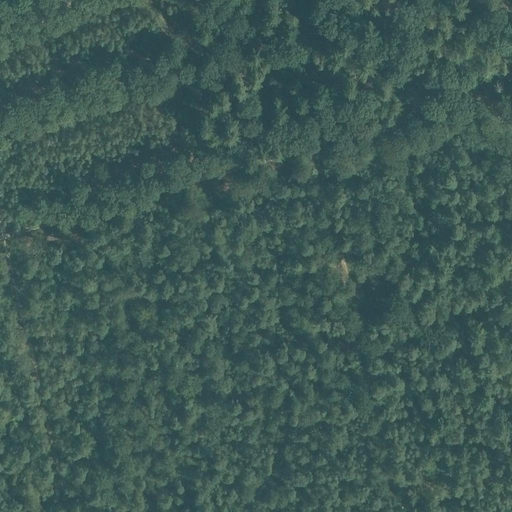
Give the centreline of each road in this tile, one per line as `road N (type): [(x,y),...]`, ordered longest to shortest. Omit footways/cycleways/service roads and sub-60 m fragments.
road 1 (track): [(0,238),(511,89)]
road 2 (track): [(313,147),(400,511)]
road 3 (track): [(0,216),(66,511)]
